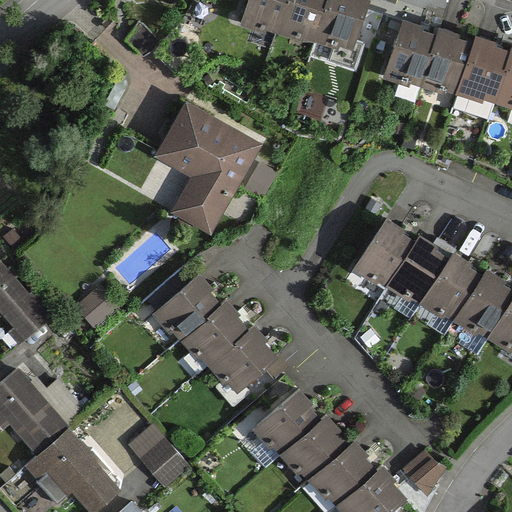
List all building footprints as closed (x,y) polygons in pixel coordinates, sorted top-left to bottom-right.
[(276,24),(284,0),(247,0),(242,17),(263,24),(265,20),(276,24)] [(313,31),(323,0),(284,0),(276,24),(300,31),(301,27),(313,31)] [(350,38),(362,0),(323,0),(313,31),(337,38),(338,35),(350,38)] [(420,80),(436,31),(416,25),(418,20),(404,16),(386,73),(407,79),(409,76),(420,80)] [(141,23),(125,38),(142,56),(158,41),(141,23)] [(457,86),(473,38),(453,32),(455,28),(439,23),(436,31),(420,80),(444,87),(445,82),(457,86)] [(494,94),(510,46),(491,40),(493,34),(476,28),(473,38),(457,86),(481,94),(482,90),(494,94)] [(511,39),(510,46),(494,94),(511,99),(511,39)] [(170,212),(209,234),(262,142),(185,98),(152,156),(189,177),(170,212)] [(377,270),(387,276),(414,234),(402,226),(404,223),(387,212),(355,262),(374,274),(377,270)] [(421,294),(448,252),(436,244),(438,241),(418,228),(414,234),(387,276),(409,290),(411,288),(421,294)] [(454,311),(482,268),(470,261),(471,258),(452,246),(448,252),(421,294),(443,308),(445,305),(454,311)] [(0,307),(15,326),(10,330),(18,341),(56,310),(37,287),(29,294),(0,258),(0,307)] [(482,268),(454,311),(477,325),(479,322),(488,328),(511,291),(511,281),(502,275),(504,272),(486,261),(482,268)] [(175,322),(182,331),(220,298),(208,284),(211,281),(200,269),(156,307),(171,325),(175,322)] [(119,305),(100,283),(75,305),(94,326),(119,305)] [(511,291),(488,328),(511,343),(511,341),(511,291)] [(201,347),(210,357),(248,323),(234,307),(238,304),(227,292),(220,298),(182,331),(198,349),(201,347)] [(248,323),(210,357),(225,375),(229,372),(238,382),(275,349),(263,334),(266,331),(255,318),(248,323)] [(36,452),(68,425),(18,366),(0,381),(0,422),(0,423),(6,418),(36,452)] [(275,435),(283,444),(319,413),(307,398),(310,396),(300,384),(256,421),(271,438),(275,435)] [(311,470),(348,439),(335,425),(339,421),(327,407),(319,413),(283,444),(300,465),(305,462),(311,470)] [(70,428),(27,465),(41,481),(54,469),(90,511),(96,511),(121,491),(83,447),(85,445),(70,428)] [(338,496),(375,465),(362,449),(366,445),(355,433),(348,439),(311,470),(328,489),(330,487),(338,496)] [(190,464),(164,435),(139,457),(164,486),(190,464)] [(375,465),(338,496),(350,511),(379,511),(403,492),(391,478),(396,474),(383,459),(375,465)] [(142,511),(134,501),(120,511),(142,511)]
